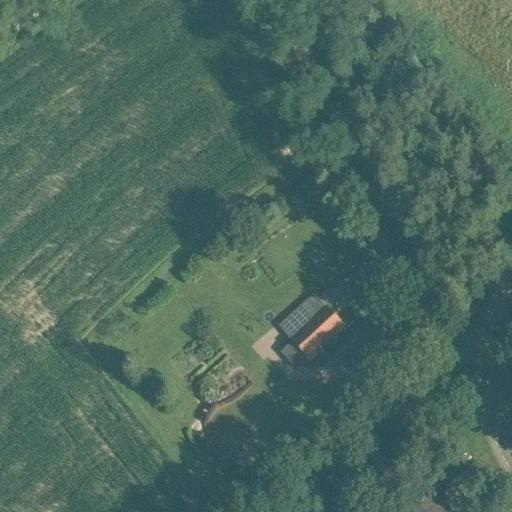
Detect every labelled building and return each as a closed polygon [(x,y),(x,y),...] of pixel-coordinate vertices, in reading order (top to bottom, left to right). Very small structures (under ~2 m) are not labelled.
[(338,311),(375,288),(364,271),(327,294),(338,311)] [(279,328),(290,340),(324,307),(313,296),(279,328)] [(342,326),(324,307),(290,340),(308,359),(342,326)] [(400,349),(379,326),(338,364),(360,387),(400,349)] [(449,511),(419,487),(399,511),(449,511)]
